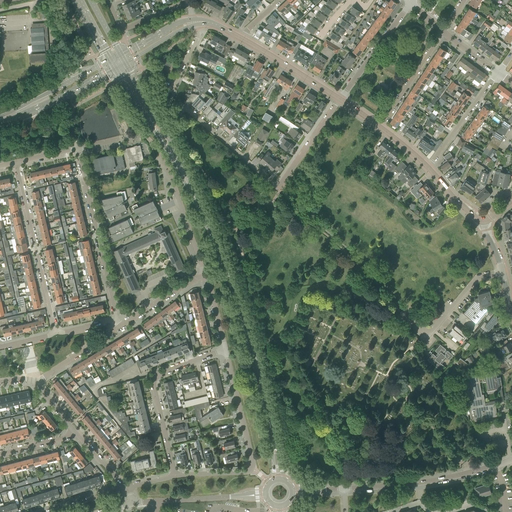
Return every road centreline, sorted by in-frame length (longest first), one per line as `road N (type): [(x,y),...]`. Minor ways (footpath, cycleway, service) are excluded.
road 1 (tertiary): [(272,439),(244,320),(207,222)]
road 2 (residential): [(173,475),(252,468),(224,348)]
road 3 (tertiary): [(207,222),(124,63)]
road 4 (tertiary): [(114,69),(207,222)]
road 5 (residential): [(173,475),(151,377),(224,348)]
road 6 (residential): [(17,162),(55,333)]
road 7 (residential): [(116,318),(76,148)]
road 8 (residential): [(343,489),(446,477),(511,458)]
road 9 (residential): [(130,503),(265,494)]
road 10 (unclassified): [(401,310),(429,333),(478,278),(501,270)]
road 11 (residential): [(203,275),(160,156)]
road 12 (residential): [(282,186),(184,108)]
road 13 (tertiary): [(2,119),(114,69)]
road 14 (residential): [(339,98),(410,0)]
